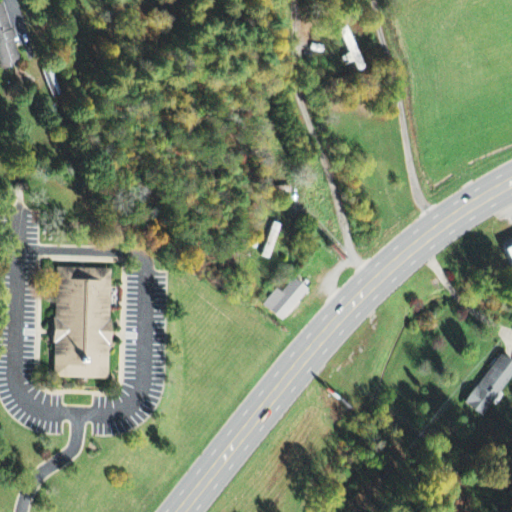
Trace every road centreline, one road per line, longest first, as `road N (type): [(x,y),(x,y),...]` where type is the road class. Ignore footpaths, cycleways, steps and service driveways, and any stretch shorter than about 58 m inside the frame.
road 1 (trunk): [(180,511),(342,314),(436,229),(511,179)]
road 2 (residential): [(436,229),(410,174),(377,0)]
